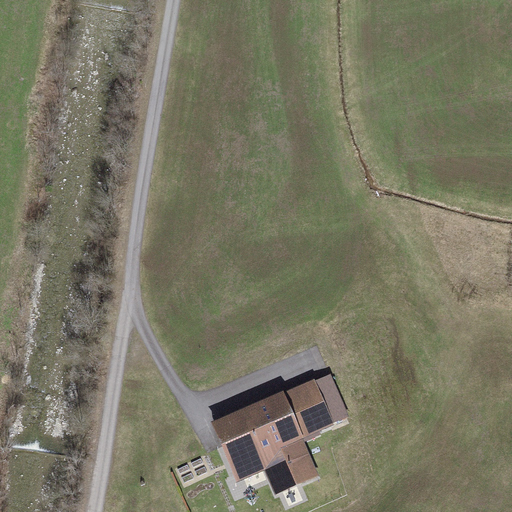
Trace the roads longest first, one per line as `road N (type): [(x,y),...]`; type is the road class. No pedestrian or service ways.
road 1 (track): [(174,0),(132,274)]
road 2 (track): [(132,274),(97,511)]
road 3 (track): [(132,274),(207,431)]
